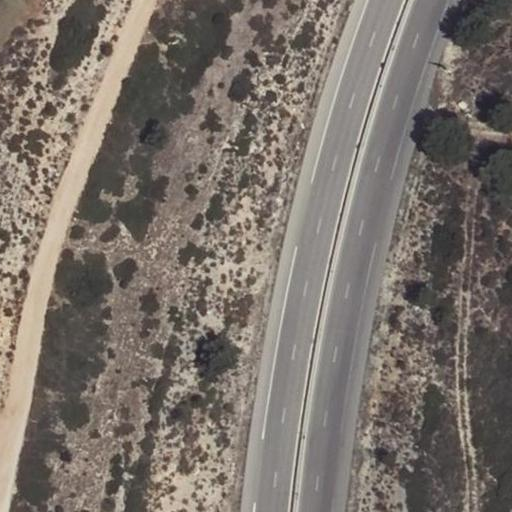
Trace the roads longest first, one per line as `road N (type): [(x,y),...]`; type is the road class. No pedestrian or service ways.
road 1 (track): [(0,506),(64,212),(119,61),(152,0)]
road 2 (trunk): [(317,511),(352,276),(396,95),(433,0)]
road 3 (trunk): [(376,0),(293,322),(268,511)]
